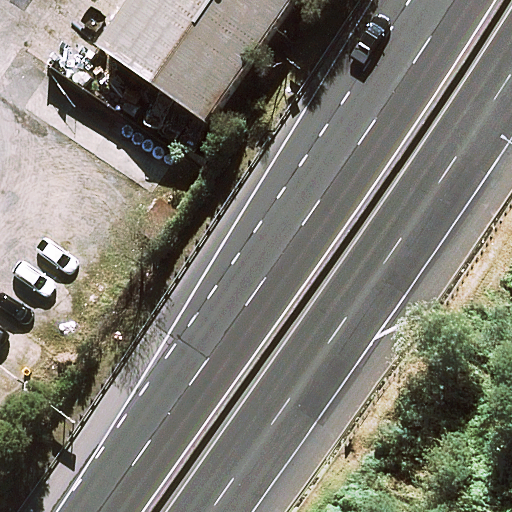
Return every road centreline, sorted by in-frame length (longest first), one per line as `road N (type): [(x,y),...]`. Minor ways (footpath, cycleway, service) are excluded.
road 1 (trunk): [(511,63),(201,511)]
road 2 (trunk): [(87,511),(311,201)]
road 3 (trunk): [(311,201),(444,0)]
road 4 (trunk): [(311,201),(415,0)]
